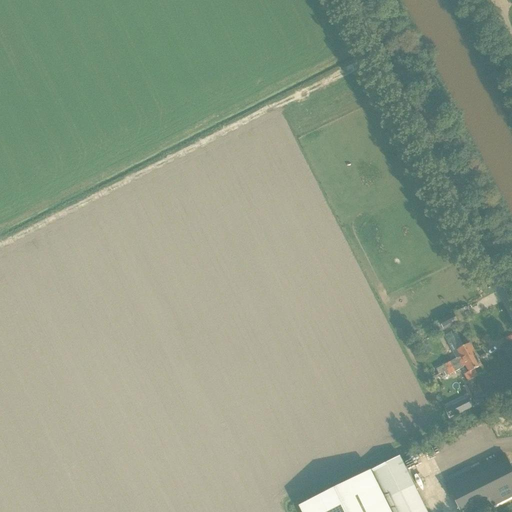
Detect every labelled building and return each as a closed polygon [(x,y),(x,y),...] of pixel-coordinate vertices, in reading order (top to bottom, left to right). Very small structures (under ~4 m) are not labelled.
[(437,333),(458,322),(459,323),(468,318),(463,309),(454,313),(439,320),(432,324),(437,333)] [(456,359),(436,369),(439,374),(447,370),(476,355),(470,343),(464,346),(455,330),(444,336),(456,359)] [(476,355),(447,370),(449,375),(462,368),(462,367),(465,366),(468,372),(464,375),(467,382),(478,376),(475,370),(482,366),(476,355)] [(456,415),(474,406),(470,398),(452,407),(451,406),(444,409),(446,413),(447,412),(451,420),(457,417),(456,415)] [(511,469),(504,454),(445,483),(459,511),(486,511),(511,499),(511,469)] [(427,511),(400,456),(371,471),(372,471),(299,507),(301,511),(427,511)]
